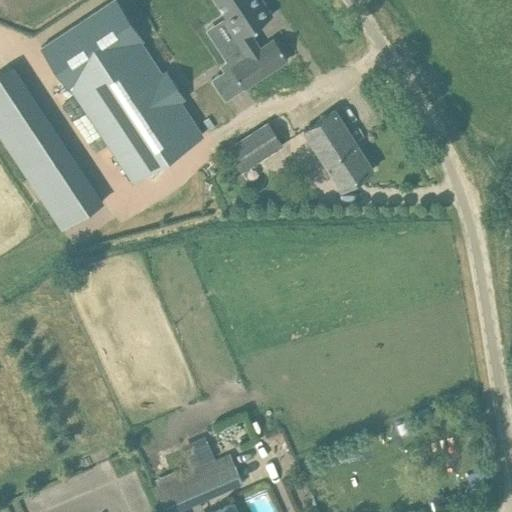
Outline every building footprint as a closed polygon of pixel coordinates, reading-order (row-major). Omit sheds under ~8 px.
[(115,0),(111,0),(41,47),(68,89),(69,88),(132,181),(202,135),(175,95),(166,80),(140,41),(142,40),(115,0)] [(257,0),(215,0),(226,16),(222,18),(247,55),(230,66),(244,88),(287,59),(273,38),(259,47),(249,32),(248,30),(272,15),(272,14),(262,0),(259,0),(258,1),(257,0)] [(15,61),(0,70),(0,136),(55,229),(99,203),(15,61)] [(356,143),(335,110),(303,130),(314,148),(326,141),(335,156),(356,143)] [(280,144),(267,122),(226,148),(239,170),(280,144)] [(372,169),(356,143),(335,156),(326,141),(314,148),(341,189),(372,169)] [(204,435),(181,444),(190,467),(214,457),(204,435)] [(173,511),(242,483),(228,453),(154,485),(166,511),(173,511)] [(235,511),(230,502),(208,511),(235,511)]
